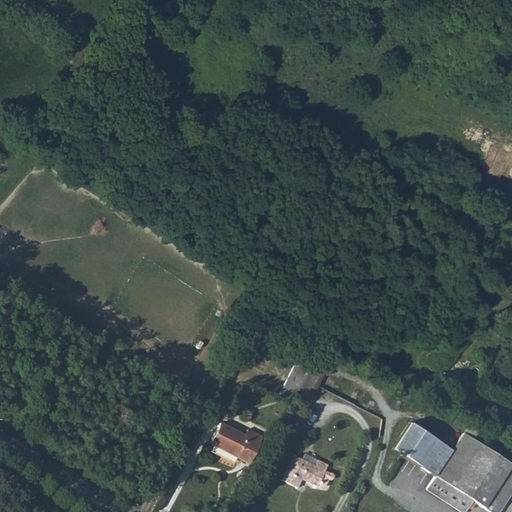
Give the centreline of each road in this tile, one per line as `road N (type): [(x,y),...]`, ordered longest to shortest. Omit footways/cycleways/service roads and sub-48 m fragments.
road 1 (track): [(511,307),(483,315),(444,380),(511,407)]
road 2 (secondary): [(115,511),(0,437)]
